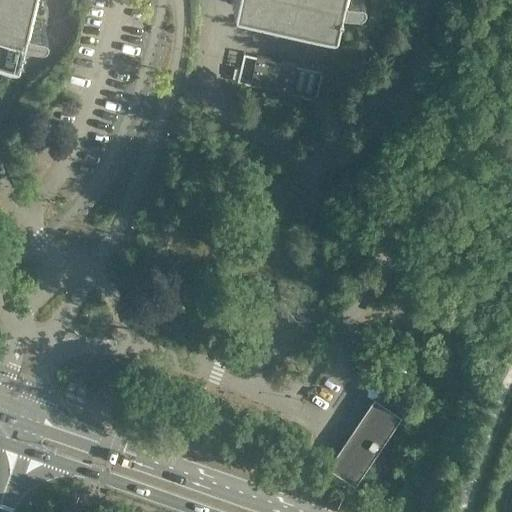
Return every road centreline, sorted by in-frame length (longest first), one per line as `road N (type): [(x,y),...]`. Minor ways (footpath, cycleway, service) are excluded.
road 1 (tertiary): [(254,511),(22,439)]
road 2 (unknown): [(314,184),(384,95),(419,0)]
road 3 (unclassified): [(22,439),(54,337),(93,266)]
road 4 (unclassified): [(57,254),(0,385)]
